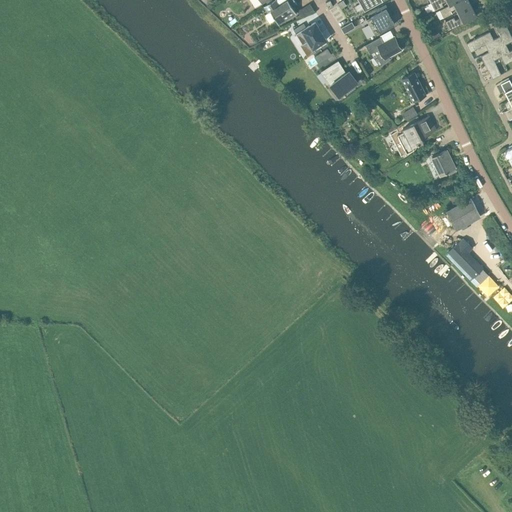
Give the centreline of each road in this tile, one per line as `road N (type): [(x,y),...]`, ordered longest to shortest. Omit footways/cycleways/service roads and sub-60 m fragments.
road 1 (unclassified): [(511,228),(400,0)]
road 2 (track): [(511,440),(338,269)]
